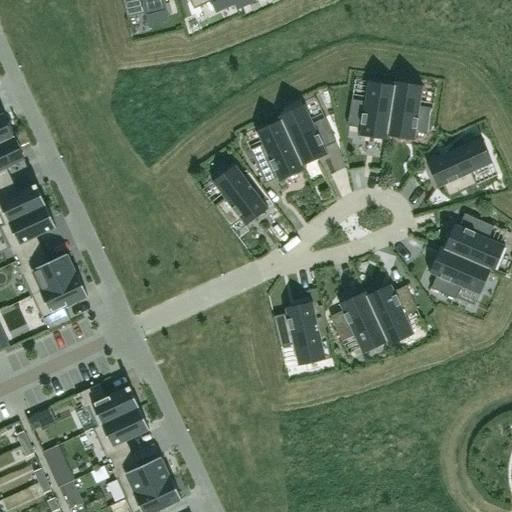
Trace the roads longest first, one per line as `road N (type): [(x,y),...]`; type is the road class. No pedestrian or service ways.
road 1 (residential): [(0,45),(132,329)]
road 2 (residential): [(258,271),(387,238),(402,212),(393,197),(376,193),(290,249)]
road 3 (residential): [(132,329),(214,511)]
road 4 (residential): [(0,391),(132,329)]
road 5 (residential): [(132,329),(258,271)]
